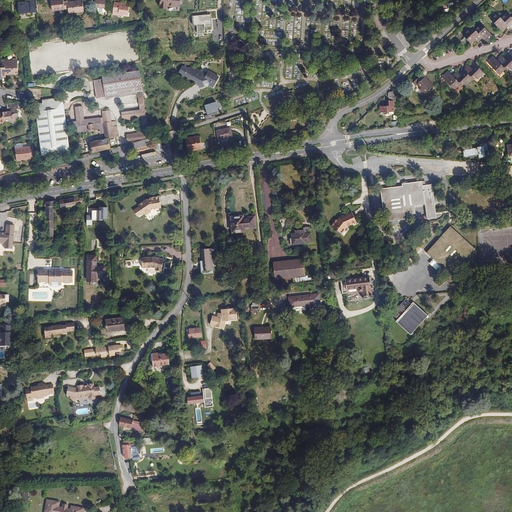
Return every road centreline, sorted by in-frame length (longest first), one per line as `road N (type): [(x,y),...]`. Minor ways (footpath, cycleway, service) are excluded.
road 1 (residential): [(180,170),(184,289),(137,355),(115,410),(115,444),(129,488)]
road 2 (residential): [(407,57),(317,132),(248,145),(244,109),(174,133)]
road 3 (primary): [(332,143),(511,117)]
road 4 (residential): [(174,133),(0,180)]
road 5 (primary): [(0,200),(176,170)]
road 6 (primary): [(180,170),(332,143)]
road 7 (tertiary): [(412,62),(337,116),(332,143)]
road 8 (residential): [(437,164),(350,168),(332,143)]
